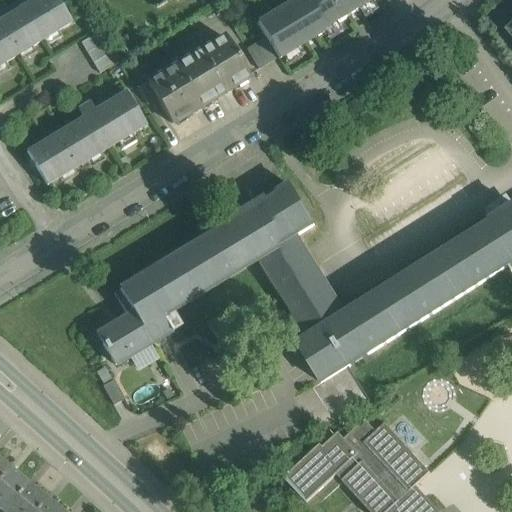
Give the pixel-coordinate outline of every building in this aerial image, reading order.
[(36,0),(6,19),(24,48),(30,44),(32,48),(45,39),(43,36),(55,29),(57,32),(71,24),(55,0),(36,0)] [(328,31),(308,0),(300,0),(258,26),(267,40),(278,59),(279,60),(328,31)] [(308,0),(328,31),(377,1),(376,0),(308,0)] [(24,48),(6,19),(0,22),(0,67),(19,55),(17,52),(24,48)] [(101,31),(81,44),(99,74),(120,62),(101,31)] [(236,57),(225,38),(177,67),(201,108),(249,79),(239,61),(240,61),(237,57),(236,57)] [(267,40),(247,52),(258,71),(278,59),(267,40)] [(177,67),(148,85),(172,125),(201,108),(177,67)] [(81,121),(96,147),(113,137),(117,144),(145,127),(125,94),(94,113),(89,105),(79,111),(84,119),(81,121)] [(96,147),(81,121),(28,154),(47,186),(61,178),(58,172),(70,165),(73,170),(100,154),(96,147)] [(262,201),(235,217),(237,221),(121,290),(135,314),(99,336),(104,344),(116,365),(153,342),(154,343),(172,332),(163,316),(260,258),(295,237),(314,226),(291,188),(264,205),(262,201)] [(504,201),(489,208),(494,218),(509,211),(504,201)] [(511,209),(491,222),(492,224),(344,318),(309,339),(300,345),(323,382),(511,263),(511,209)] [(344,318),(295,237),(260,258),(309,339),(344,318)] [(430,475),(385,425),(376,433),(365,421),(343,440),(338,434),(322,448),(319,445),(283,479),(305,503),(335,475),(341,482),(340,482),(367,511),(439,511),(416,487),(430,475)] [(214,446),(199,430),(191,437),(206,454),(214,446)] [(0,479),(10,468),(0,459),(0,479)] [(5,511),(29,483),(10,468),(0,479),(0,511),(1,511),(5,511)] [(29,483),(5,511),(35,511),(47,498),(29,483)] [(63,511),(47,498),(35,511),(63,511)]
